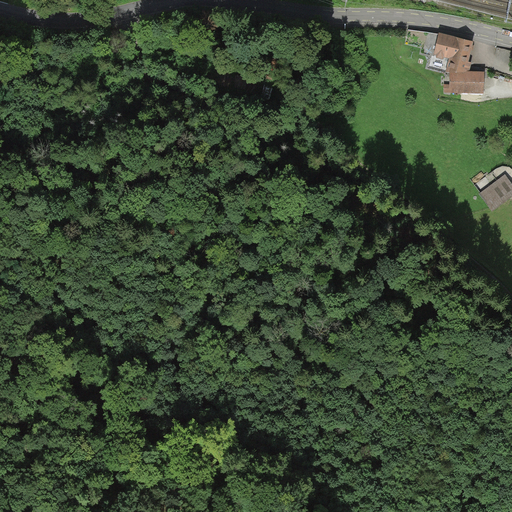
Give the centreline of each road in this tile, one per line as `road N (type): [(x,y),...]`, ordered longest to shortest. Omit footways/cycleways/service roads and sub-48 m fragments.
road 1 (track): [(129,28),(158,83),(262,106),(317,129),(511,298)]
road 2 (residential): [(511,37),(416,18),(221,0)]
road 3 (track): [(211,511),(64,432),(0,350)]
road 4 (residential): [(178,0),(83,19),(0,9)]
road 5 (track): [(0,87),(79,55),(151,6)]
